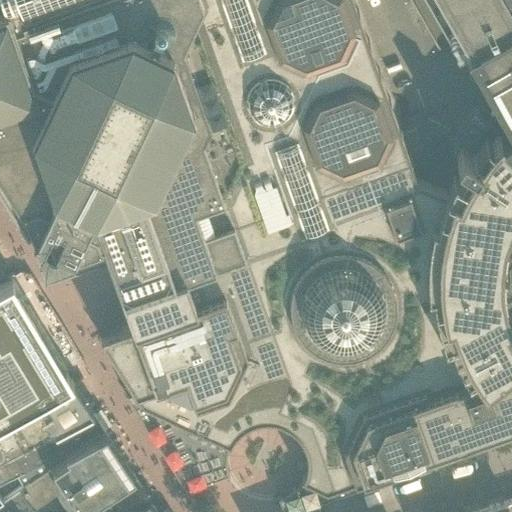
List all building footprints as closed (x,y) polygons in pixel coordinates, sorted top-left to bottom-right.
[(511,0),(3,0),(4,3),(1,4),(2,6),(0,6),(0,186),(9,200),(26,228),(28,227),(27,225),(30,224),(39,249),(43,260),(54,256),(102,239),(106,250),(111,263),(111,264),(112,267),(121,292),(123,297),(132,322),(99,334),(133,388),(134,389),(129,392),(128,392),(125,394),(127,397),(128,396),(135,406),(133,407),(135,410),(137,409),(143,419),(142,420),(144,423),(145,422),(151,432),(150,433),(152,436),(153,435),(160,445),(158,446),(160,450),(162,449),(168,459),(167,460),(168,463),(170,462),(176,472),(175,473),(177,476),(178,475),(185,485),(183,486),(185,489),(188,488),(188,486),(198,483),(198,485),(202,483),(201,482),(211,478),(212,480),(216,478),(215,477),(225,473),(226,475),(229,473),(228,470),(226,471),(224,458),(226,458),(226,455),(225,455),(228,442),(229,443),(231,440),(229,439),(237,429),(238,430),(241,428),(240,426),(250,420),(251,422),(255,420),(254,419),(266,417),(266,419),(270,419),(270,418),(271,417),(271,416),(271,415),(276,405),(277,405),(278,403),(279,404),(279,405),(278,406),(278,407),(278,408),(278,409),(278,410),(278,411),(278,412),(278,413),(279,414),(279,415),(280,416),(280,417),(281,417),(281,418),(282,418),(282,419),(283,419),(284,419),(284,420),(285,420),(286,420),(286,421),(287,421),(288,421),(289,421),(290,421),(291,421),(292,421),(293,421),(293,420),(294,420),(295,420),(295,419),(296,419),(297,418),(298,418),(298,417),(299,416),(299,415),(300,415),(300,414),(301,414),(300,416),(302,417),(297,428),(297,427),(296,428),(295,429),(296,429),(295,431),(297,433),(298,432),(305,443),(303,443),(304,447),(306,446),(308,459),(306,459),(306,462),(308,462),(305,475),(303,474),(301,477),(303,478),(296,488),(294,487),(291,489),(293,491),(282,497),(281,495),(278,497),(279,500),(281,500),(285,511),(283,511),(287,511),(298,507),(298,509),(302,508),(301,506),(312,502),(313,504),(317,503),(316,501),(327,497),(328,499),(332,498),(331,496),(342,492),(343,494),(346,492),(346,491),(357,487),(357,488),(361,487),(360,485),(371,481),(372,483),(376,482),(375,480),(386,476),(387,478),(390,477),(389,473),(387,474),(385,468),(416,457),(428,453),(431,452),(442,447),(446,446),(457,442),(460,441),(472,437),(475,436),(486,432),(490,431),(501,427),(505,425),(507,424),(511,422),(511,279),(511,280),(506,280),(505,280),(501,280),(500,280),(500,275),(500,274),(500,262),(501,263),(501,259),(500,259),(502,241),(504,241),(505,238),(503,237),(509,220),(511,220),(511,0)] [(0,422),(39,401),(71,379),(51,347),(52,346),(11,277),(0,283),(0,422)] [(0,459),(91,411),(87,405),(88,404),(86,401),(85,402),(79,392),(80,392),(78,388),(77,389),(73,383),(74,382),(72,379),(71,379),(39,401),(0,422),(0,459)] [(89,436),(105,430),(92,410),(91,411),(0,459),(0,482),(16,474),(58,453),(62,451),(76,444),(76,443),(89,436)] [(79,511),(93,503),(135,474),(105,430),(89,436),(76,443),(76,444),(62,451),(65,455),(48,466),(49,467),(77,507),(69,511),(57,511),(50,503),(37,511),(79,511)] [(0,500),(16,488),(49,467),(48,466),(65,455),(62,451),(58,453),(16,474),(0,482),(0,500)] [(0,500),(0,511),(37,511),(50,503),(57,511),(69,511),(77,507),(49,467),(16,488),(0,500)] [(156,511),(149,500),(149,499),(139,482),(122,493),(113,498),(114,499),(98,510),(99,511),(156,511)] [(377,488),(363,494),(367,505),(381,500),(377,488)] [(509,511),(507,501),(470,511),(509,511)] [(99,511),(98,510),(93,503),(79,511),(99,511)]
